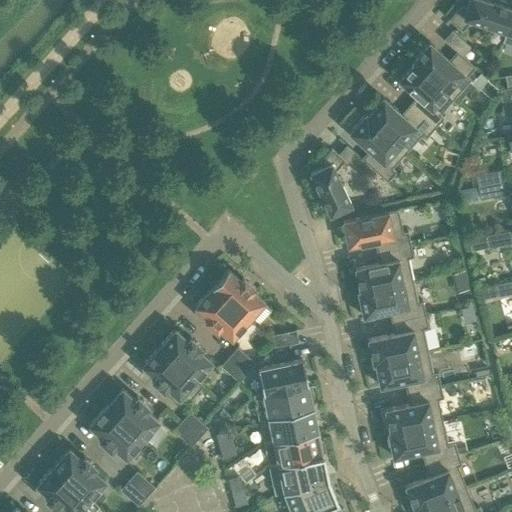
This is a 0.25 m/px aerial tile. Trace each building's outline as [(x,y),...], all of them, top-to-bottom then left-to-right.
[(471,20),(505,31),(511,10),(511,8),(485,0),(468,0),(465,8),(460,6),(448,19),(461,31),(471,20)] [(511,10),(505,31),(502,41),(511,44),(511,10)] [(428,42),(412,60),(454,98),(470,79),(467,76),(475,67),(462,56),(470,47),(451,30),(443,40),(456,51),(448,60),(428,42)] [(416,96),(409,105),(434,128),(443,118),(439,114),(454,98),(412,60),(412,61),(413,62),(398,80),(416,96)] [(511,99),(511,87),(499,89),(501,101),(511,99)] [(365,113),(407,151),(422,134),(425,137),(434,128),(409,105),(401,114),(382,97),(367,114),(365,113)] [(369,150),(361,159),(364,162),(387,181),(395,172),(391,168),(407,151),(365,113),(348,132),(369,150)] [(364,162),(361,159),(346,145),(338,154),(331,148),(319,162),(322,167),(309,173),(329,214),(350,204),(335,171),(344,160),(356,171),(364,162)] [(475,174),(477,187),(501,182),(499,170),(475,174)] [(501,182),(477,187),(480,199),(504,194),(501,182)] [(374,240),(376,251),(410,244),(407,231),(402,232),(397,209),(367,215),(342,221),(347,245),(374,240)] [(511,243),(510,231),(485,235),(488,248),(511,243)] [(357,291),(412,280),(408,258),(413,257),(410,244),(376,251),(379,263),(354,268),(359,291),(357,291)] [(227,269),(211,287),(248,320),(264,301),(252,290),(255,287),(242,276),(239,279),(227,269)] [(389,310),(391,322),(425,315),(422,301),(417,303),(412,280),(357,291),(362,316),(389,310)] [(511,280),(494,284),(495,289),(497,296),(511,293),(511,280)] [(248,320),(211,287),(194,306),(206,317),(204,320),(216,331),(219,327),(231,338),(248,320)] [(367,339),(372,363),(427,351),(423,328),(428,327),(425,315),(391,322),(394,333),(367,339)] [(174,328),(158,347),(202,386),(203,385),(195,379),(211,361),(199,350),(201,347),(189,336),(186,339),(174,328)] [(271,334),(274,347),(298,342),(295,330),(271,334)] [(202,386),(158,347),(141,365),(153,376),(151,379),(163,390),(166,387),(186,405),(202,386)] [(237,347),(228,356),(247,372),(255,363),(237,347)] [(404,381),(406,392),(440,385),(437,372),(432,373),(427,351),(372,363),(374,363),(379,386),(404,381)] [(247,372),(228,356),(220,365),(238,382),(247,372)] [(252,394),(252,395),(307,384),(302,359),(257,368),(262,392),(252,394)] [(252,395),(258,419),(312,407),(310,398),(313,397),(311,386),(307,387),(307,384),(252,395)] [(387,432),(387,433),(442,421),(437,399),(443,398),(440,385),(406,392),(409,403),(384,409),(389,431),(387,432)] [(121,388),(105,406),(142,439),(158,420),(146,410),(148,406),(136,395),(133,399),(121,388)] [(142,439),(105,406),(88,425),(101,436),(98,439),(110,450),(113,446),(125,457),(142,439)] [(262,442),(262,443),(317,431),(312,407),(258,419),(258,420),(268,418),(272,440),(262,442)] [(212,420),(220,427),(229,415),(221,408),(212,420)] [(189,411),(181,421),(199,437),(207,427),(189,411)] [(461,417),(446,420),(450,438),(465,435),(461,417)] [(477,417),(465,420),(470,443),(482,441),(477,417)] [(199,437),(181,421),(172,430),(191,446),(199,437)] [(421,451),(424,463),(457,453),(454,442),(447,443),(442,421),(387,433),(392,457),(421,451)] [(215,434),(219,446),(233,443),(229,430),(215,434)] [(262,443),(268,466),(322,455),(321,453),(325,452),(322,441),(319,441),(317,431),(262,443)] [(233,443),(219,446),(222,458),(236,454),(233,443)] [(68,447),(52,466),(88,499),(105,480),(93,469),(95,466),(83,455),(80,458),(68,447)] [(404,486),(413,508),(466,487),(457,466),(461,464),(457,453),(424,463),(428,476),(404,486)] [(268,466),(274,495),(327,478),(322,455),(268,466)] [(76,511),(88,499),(52,466),(35,484),(47,495),(45,498),(57,509),(60,506),(66,511),(76,511)] [(136,471),(128,480),(146,496),(154,487),(136,471)] [(227,479),(231,493),(243,490),(240,476),(227,479)] [(307,511),(336,501),(327,478),(274,495),(284,492),(291,511),(307,511)] [(146,496),(128,480),(120,489),(138,505),(146,496)] [(481,511),(479,506),(474,508),(466,487),(413,508),(414,509),(416,508),(417,511),(481,511)] [(243,490),(231,493),(235,507),(247,503),(243,490)] [(307,511),(344,511),(343,508),(339,509),(336,501),(307,511)]
